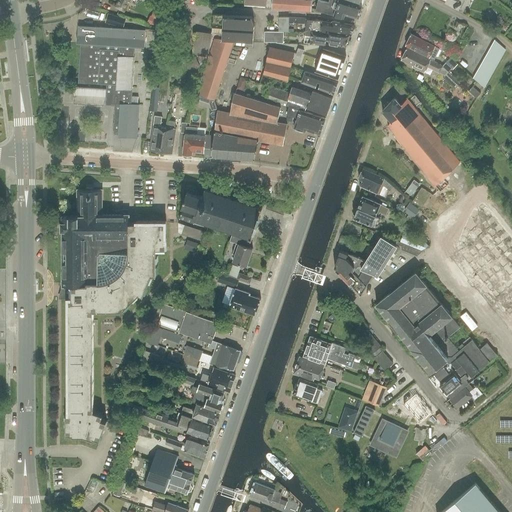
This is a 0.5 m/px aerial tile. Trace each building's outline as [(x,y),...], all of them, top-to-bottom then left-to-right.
[(120,0),(116,7),(124,11),(129,0),(120,0)] [(166,2),(161,0),(156,0),(153,8),(162,12),(166,2)] [(312,0),(272,0),(272,9),(312,12),(312,0)] [(318,0),(316,10),(340,16),(343,16),(343,14),(344,14),(345,13),(359,17),(362,6),(343,0),(318,0)] [(225,39),(234,40),(253,41),(254,24),(252,16),(214,14),(213,32),(225,32),(225,39)] [(289,32),(289,17),(280,17),(279,31),(289,32)] [(321,28),(320,32),(328,33),(329,31),(349,35),(351,35),(354,27),(352,24),(333,21),(332,22),(315,20),(305,20),(304,26),(321,28)] [(145,48),(146,30),(78,25),(77,43),(81,44),(78,87),(75,86),(74,103),(116,106),(114,134),(119,134),(119,136),(138,137),(140,104),(138,104),(139,96),(132,96),(136,47),(145,48)] [(328,33),(320,32),(307,30),(307,35),(312,35),(311,43),(326,44),(326,37),(329,37),(329,44),(346,46),(346,45),(349,44),(350,40),(348,38),(349,35),(329,31),(328,33)] [(212,33),(197,31),(193,53),(209,56),(212,33)] [(265,42),(277,43),(284,43),(284,32),(265,32),(265,42)] [(440,49),(435,47),(411,35),(406,46),(434,60),(440,49)] [(215,100),(234,40),(225,39),(215,39),(197,94),(199,95),(215,100)] [(492,45),(503,55),(506,50),(495,40),(492,45)] [(492,45),(489,51),(500,61),(503,55),(492,45)] [(295,52),(270,47),(265,73),(263,73),(261,84),(266,85),(268,74),(288,79),(295,52)] [(342,68),(346,56),(324,48),(320,60),(342,68)] [(440,72),(443,67),(441,65),(407,48),(402,60),(413,66),(413,67),(425,73),(428,66),(440,72)] [(500,61),(489,51),(486,56),(497,66),(500,61)] [(494,72),(497,66),(486,56),(483,61),(494,72)] [(201,68),(196,57),(185,61),(189,72),(201,68)] [(338,79),(342,68),(320,60),(316,71),(338,79)] [(483,61),(480,67),(491,77),(494,72),(483,61)] [(446,63),(443,67),(449,72),(452,68),(446,63)] [(491,77),(480,67),(477,72),(488,83),(491,77)] [(334,94),(338,82),(306,71),(302,82),(316,87),(318,81),(321,82),(319,88),(334,94)] [(485,88),(488,83),(477,72),(473,78),(485,88)] [(239,87),(245,89),(248,78),(242,76),(239,87)] [(293,86),(290,93),(270,85),(266,97),(282,102),(282,103),(305,111),(307,107),(327,114),(333,97),(314,90),(312,93),(293,86)] [(473,87),(470,91),(477,98),(481,94),(473,87)] [(212,156),(231,157),(241,158),(255,159),(258,140),(283,145),(287,124),(278,122),(281,107),(235,92),(231,113),(218,111),(214,135),(213,148),(212,156)] [(199,95),(198,99),(210,103),(213,110),(218,109),(215,100),(199,95)] [(159,98),(152,97),(151,111),(158,112),(159,98)] [(436,186),(461,162),(407,99),(401,106),(395,98),(382,111),(392,122),(388,125),(396,135),(395,135),(407,150),(406,151),(436,186)] [(61,104),(59,117),(69,119),(71,105),(61,104)] [(321,133),(326,118),(290,106),(288,114),(298,117),(295,128),(306,131),(307,129),(321,133)] [(158,151),(164,151),(167,127),(162,126),(163,117),(155,116),(155,120),(151,150),(153,150),(154,151),(156,152),(158,151)] [(188,122),(182,122),(181,132),(186,133),(184,153),(193,154),(193,150),(204,151),(205,147),(213,148),(214,135),(197,134),(198,127),(187,126),(188,122)] [(176,128),(167,127),(164,151),(166,152),(167,153),(169,153),(170,152),(173,153),(176,128)] [(390,190),(394,186),(385,179),(385,178),(363,169),(359,178),(363,180),(360,186),(378,194),(382,185),(386,187),(390,190)] [(122,212),(122,214),(102,214),(102,190),(94,190),(94,187),(87,187),(87,190),(79,190),(79,215),(71,215),(71,216),(63,216),(63,223),(62,223),(62,231),(64,231),(64,286),(65,286),(65,293),(65,297),(69,296),(69,299),(69,415),(67,415),(67,435),(73,435),(73,437),(84,437),(94,440),(95,439),(101,441),(107,422),(102,420),(104,415),(94,412),(94,311),(123,311),(140,294),(144,296),(152,275),(157,275),(157,249),(167,249),(167,221),(137,221),(137,222),(130,222),(130,214),(129,214),(129,212),(122,212)] [(419,192),(427,198),(430,193),(422,188),(419,192)] [(250,247),(263,209),(220,194),(220,192),(216,190),(215,192),(205,189),(203,196),(195,194),(196,190),(192,189),(190,192),(187,191),(179,217),(194,222),(195,223),(204,226),(205,225),(208,226),(209,225),(233,233),(230,241),(237,243),(233,254),(236,255),(234,262),(247,267),(253,248),(250,247)] [(424,203),(427,198),(419,192),(416,197),(424,203)] [(388,215),(390,209),(382,205),(382,204),(364,196),(361,204),(360,204),(359,208),(355,210),(354,213),(356,216),(355,217),(378,227),(381,218),(379,217),(381,213),(388,215)] [(421,207),(424,203),(416,197),(413,202),(421,207)] [(410,202),(404,211),(409,214),(407,218),(412,221),(420,209),(410,202)] [(475,212),(459,249),(496,295),(511,282),(511,242),(483,206),(475,212)] [(206,232),(185,225),(182,234),(203,241),(206,232)] [(430,246),(421,237),(420,236),(417,239),(406,234),(403,235),(401,242),(422,251),(430,246)] [(379,276),(397,246),(382,237),(367,261),(341,251),(335,268),(362,295),(375,274),(379,276)] [(187,248),(197,249),(198,242),(188,240),(187,248)] [(417,256),(423,251),(422,251),(401,242),(397,240),(395,244),(402,246),(402,250),(417,256)] [(449,336),(460,327),(452,317),(453,316),(443,303),(428,285),(417,272),(378,304),(392,321),(391,322),(400,332),(400,331),(414,348),(414,349),(433,372),(446,362),(453,362),(458,369),(464,365),(473,376),(498,355),(489,343),(481,349),(471,337),(460,346),(465,352),(463,354),(449,336)] [(238,279),(240,280),(251,284),(253,277),(239,273),(238,279)] [(237,288),(239,280),(220,274),(218,281),(236,288),(237,288)] [(256,314),(261,299),(250,295),(251,293),(237,288),(236,288),(230,305),(256,314)] [(208,347),(215,349),(217,342),(213,340),(219,323),(164,303),(157,324),(210,342),(208,347)] [(145,341),(158,345),(164,329),(151,324),(145,341)] [(373,354),(382,346),(368,330),(359,337),(373,354)] [(312,337),(309,345),(336,355),(335,357),(337,358),(338,355),(355,361),(357,356),(350,353),(350,355),(345,354),(347,348),(339,345),(338,346),(336,345),(334,350),(331,349),(333,344),(312,337)] [(234,370),(241,350),(218,342),(210,363),(228,369),(228,368),(234,370)] [(184,354),(200,360),(203,351),(187,345),(184,354)] [(353,367),(355,361),(338,355),(337,358),(335,357),(336,355),(309,345),(305,356),(326,364),(328,359),(353,367)] [(385,371),(394,363),(383,351),(375,358),(385,371)] [(326,364),(318,361),(318,363),(301,357),(295,373),(315,381),(316,378),(320,380),(326,364)] [(449,374),(443,367),(434,375),(439,381),(449,374)] [(230,391),(236,375),(215,368),(210,381),(205,379),(204,381),(230,391)] [(440,386),(451,399),(469,384),(466,380),(469,378),(465,375),(461,378),(462,379),(461,380),(455,373),(440,386)] [(196,379),(188,376),(186,383),(194,385),(196,379)] [(318,403),(323,390),(317,388),(319,385),(301,378),(295,395),(318,403)] [(327,386),(334,388),(336,383),(329,380),(327,386)] [(198,403),(222,410),(222,409),(225,408),(225,406),(224,404),(224,403),(224,402),(222,401),(225,392),(200,383),(198,388),(193,386),(192,392),(196,393),(193,401),(198,403)] [(387,387),(376,383),(372,392),(375,393),(383,396),(387,387)] [(469,384),(451,399),(450,399),(458,409),(473,397),(475,400),(483,394),(477,386),(474,389),(470,384),(469,384)] [(417,394),(404,404),(420,423),(432,413),(417,394)] [(217,423),(222,410),(198,403),(195,410),(184,406),(182,413),(194,417),(194,415),(217,423)] [(212,440),(217,425),(180,413),(178,420),(135,405),(132,414),(184,432),(185,427),(189,429),(188,432),(212,440)] [(366,406),(354,433),(363,437),(375,410),(366,406)] [(359,411),(352,409),(347,424),(354,426),(359,411)] [(397,458),(410,431),(383,418),(370,445),(397,458)] [(152,439),(154,433),(137,427),(135,432),(152,439)] [(181,442),(168,438),(166,444),(205,458),(210,444),(190,437),(188,444),(182,442),(181,442)] [(192,490),(193,487),(192,486),(191,484),(195,474),(175,467),(179,456),(158,449),(145,485),(166,492),(168,486),(188,493),(189,491),(191,490),(192,490)] [(255,481),(250,495),(285,508),(288,502),(280,499),(283,492),(255,481)] [(118,483),(114,495),(120,497),(124,485),(118,483)] [(500,511),(476,483),(442,511),(500,511)] [(168,505),(156,502),(158,494),(149,491),(147,498),(139,496),(137,505),(161,511),(188,511),(190,509),(169,502),(168,505)]
